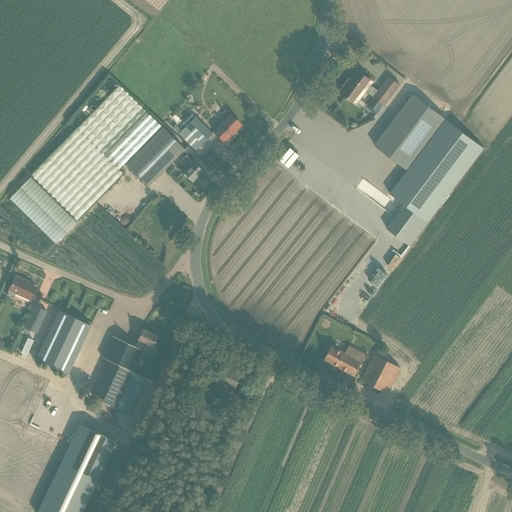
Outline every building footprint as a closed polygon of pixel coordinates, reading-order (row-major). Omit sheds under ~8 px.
[(372,82),(366,78),(358,72),(347,87),(344,86),(340,92),(347,98),(348,99),(349,99),(356,104),(360,98),(365,91),(373,97),(373,98),(384,106),(400,85),(389,77),(378,91),(370,85),(372,82)] [(122,174),(117,170),(160,127),(118,86),(76,129),(31,175),(77,221),(122,174)] [(374,145),(406,170),(444,119),(412,95),(374,145)] [(155,113),(164,118),(167,111),(159,106),(155,113)] [(240,125),(233,118),(230,115),(213,132),(225,143),(232,136),(231,135),(240,125)] [(178,134),(195,151),(212,134),(195,117),(178,134)] [(445,120),(389,194),(409,208),(392,230),(411,245),(484,149),(455,127),(445,120)] [(161,127),(125,164),(149,187),(167,167),(176,158),(182,152),(184,150),(184,149),(170,136),(163,129),(161,127)] [(185,156),(179,162),(186,169),(182,173),(184,175),(192,182),(202,171),(195,164),(190,160),(186,155),(185,156)] [(30,300),(31,296),(35,287),(25,282),(25,280),(15,276),(11,285),(9,290),(6,295),(12,298),(15,293),(30,300)] [(33,304),(23,327),(35,332),(45,311),(33,304)] [(91,326),(58,310),(51,325),(36,359),(67,375),(91,326)] [(144,353),(148,346),(152,347),(157,336),(142,330),(138,340),(135,347),(112,336),(102,357),(109,361),(92,397),(116,408),(142,352),(144,353)] [(27,338),(21,352),(26,355),(33,341),(27,338)] [(355,376),(359,367),(366,355),(349,347),(345,354),(332,347),(329,351),(325,360),(355,376)] [(387,393),(392,385),(400,368),(382,359),(375,355),(362,380),(387,393)] [(225,368),(221,377),(218,382),(234,389),(236,384),(240,375),(225,368)] [(78,423),(38,511),(82,511),(115,440),(78,423)]
